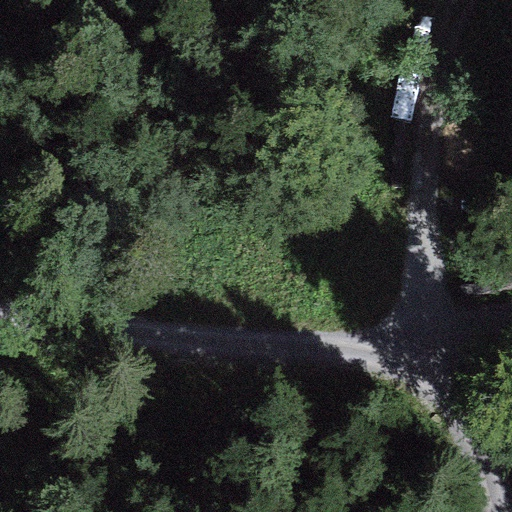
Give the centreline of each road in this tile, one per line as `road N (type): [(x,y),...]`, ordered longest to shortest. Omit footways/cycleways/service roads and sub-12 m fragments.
road 1 (track): [(436,349),(323,355),(0,318)]
road 2 (track): [(436,349),(428,119),(461,0)]
road 3 (track): [(488,511),(436,349)]
